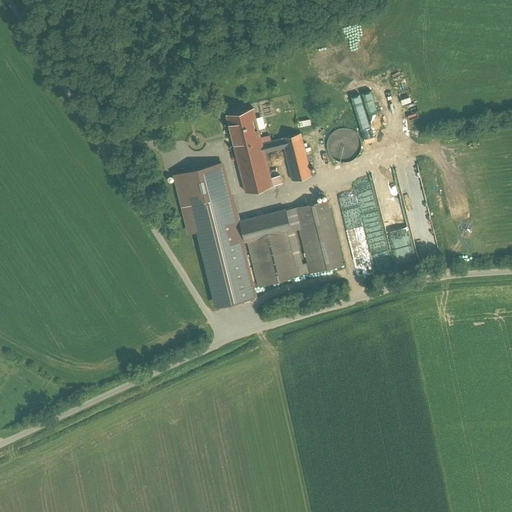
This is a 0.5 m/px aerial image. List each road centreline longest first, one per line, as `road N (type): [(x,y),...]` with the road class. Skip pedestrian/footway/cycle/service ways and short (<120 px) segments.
road 1 (unclassified): [(11,0),(222,342)]
road 2 (unclassified): [(222,342),(383,290),(511,272)]
road 3 (unclassified): [(0,446),(222,342)]
